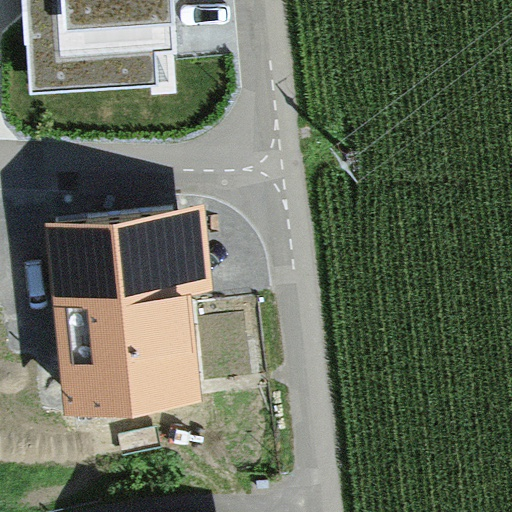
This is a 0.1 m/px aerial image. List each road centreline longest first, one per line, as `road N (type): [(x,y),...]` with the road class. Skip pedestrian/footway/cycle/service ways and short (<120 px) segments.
road 1 (residential): [(326,511),(285,162)]
road 2 (residential): [(285,162),(0,162)]
road 3 (residential): [(285,162),(266,0)]
